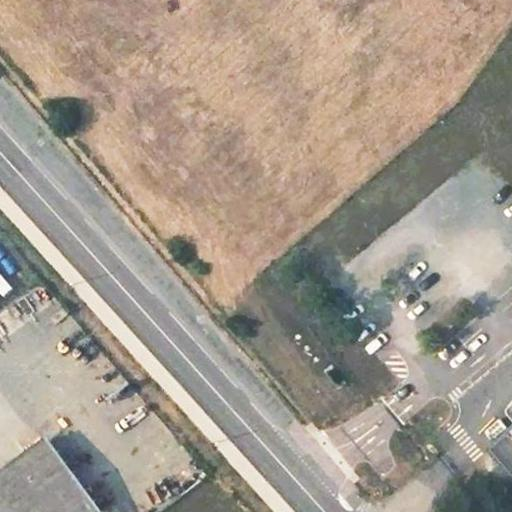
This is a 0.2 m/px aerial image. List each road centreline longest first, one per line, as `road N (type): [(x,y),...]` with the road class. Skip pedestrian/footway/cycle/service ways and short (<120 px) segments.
road 1 (primary): [(287,457),(0,151)]
road 2 (unknown): [(473,425),(381,321),(375,285),(434,236),(511,338)]
